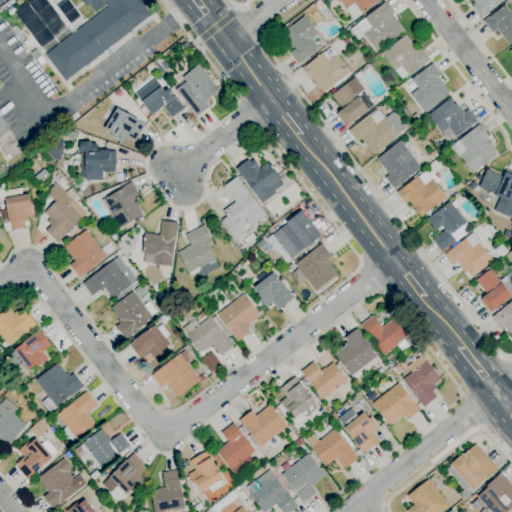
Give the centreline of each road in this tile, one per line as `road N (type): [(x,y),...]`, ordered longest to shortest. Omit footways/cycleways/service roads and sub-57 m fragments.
road 1 (residential): [(0,285),(37,271),(170,434),(389,274)]
road 2 (secondary): [(504,387),(236,37)]
road 3 (secondary): [(266,113),(389,274)]
road 4 (residential): [(350,511),(504,387)]
road 5 (residential): [(425,0),(511,112)]
